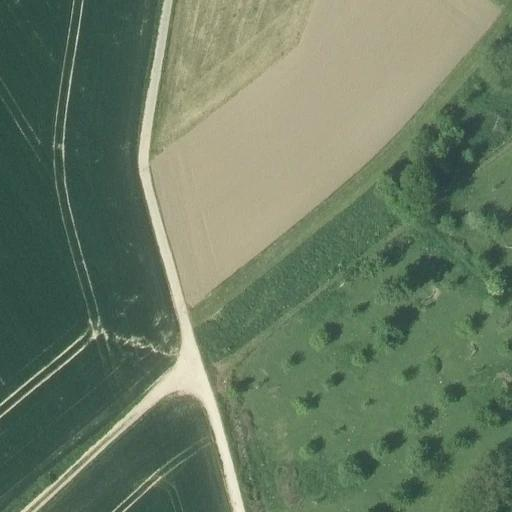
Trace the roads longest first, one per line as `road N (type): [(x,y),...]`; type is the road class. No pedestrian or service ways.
road 1 (track): [(235,511),(141,163),(167,0)]
road 2 (track): [(193,364),(29,511)]
